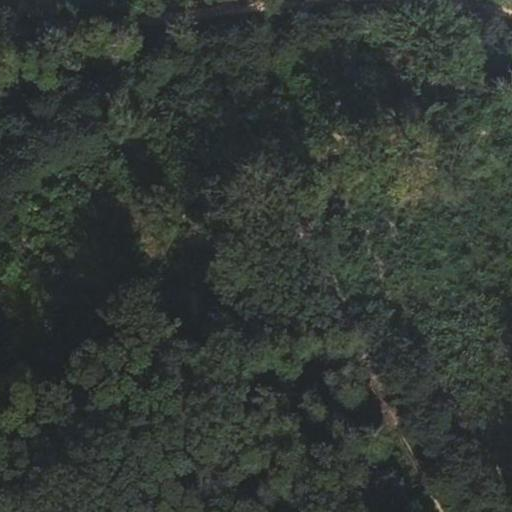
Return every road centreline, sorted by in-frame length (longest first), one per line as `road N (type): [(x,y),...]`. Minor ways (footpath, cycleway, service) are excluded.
road 1 (track): [(439,511),(282,212),(199,22)]
road 2 (track): [(0,166),(199,22)]
road 3 (track): [(0,29),(199,22)]
road 4 (track): [(199,22),(324,0)]
